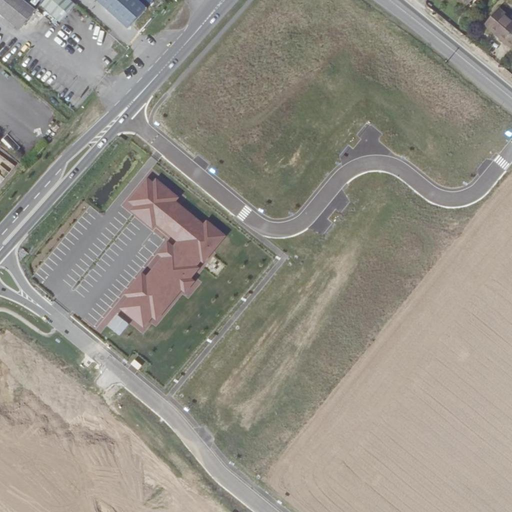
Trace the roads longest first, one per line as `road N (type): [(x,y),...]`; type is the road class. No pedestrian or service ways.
road 1 (residential): [(122,113),(243,214),(280,230),(300,224),(343,173),(362,163),(389,163),(433,195),(453,199),(485,184),(511,151)]
road 2 (residential): [(0,276),(176,417),(212,466),(266,511)]
road 3 (tertiary): [(0,252),(122,113)]
road 4 (tertiary): [(122,113),(225,0)]
road 5 (primary): [(414,18),(511,99)]
